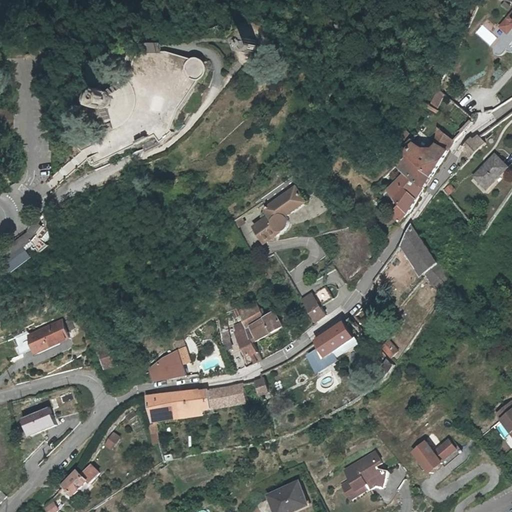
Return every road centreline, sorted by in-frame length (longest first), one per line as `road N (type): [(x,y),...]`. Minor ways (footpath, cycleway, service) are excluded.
road 1 (residential): [(105,407),(138,389),(244,375),(326,325),(362,289),(473,130),(511,104)]
road 2 (residential): [(4,511),(105,407)]
road 3 (residential): [(105,407),(104,391),(89,375),(0,397)]
